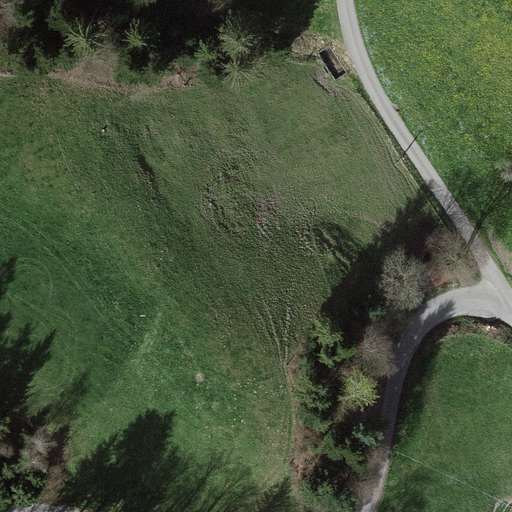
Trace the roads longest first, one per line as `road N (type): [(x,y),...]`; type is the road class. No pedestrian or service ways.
road 1 (unclassified): [(511,308),(382,105),(344,0)]
road 2 (track): [(366,511),(402,357),(419,326),(452,304),(511,308)]
